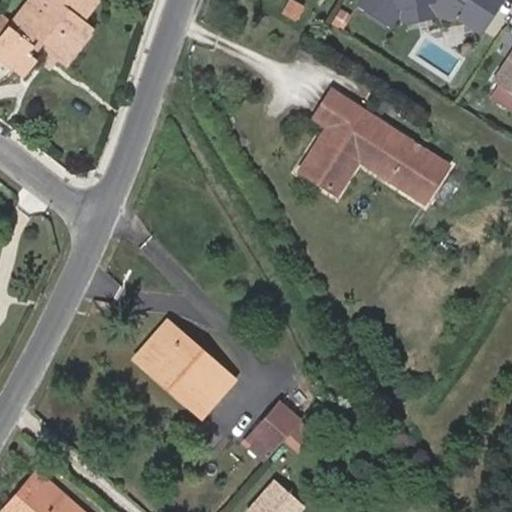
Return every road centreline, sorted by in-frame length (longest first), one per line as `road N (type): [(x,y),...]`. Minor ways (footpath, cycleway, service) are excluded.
road 1 (residential): [(184,0),(101,231)]
road 2 (residential): [(101,231),(0,424)]
road 3 (residential): [(0,152),(101,231)]
